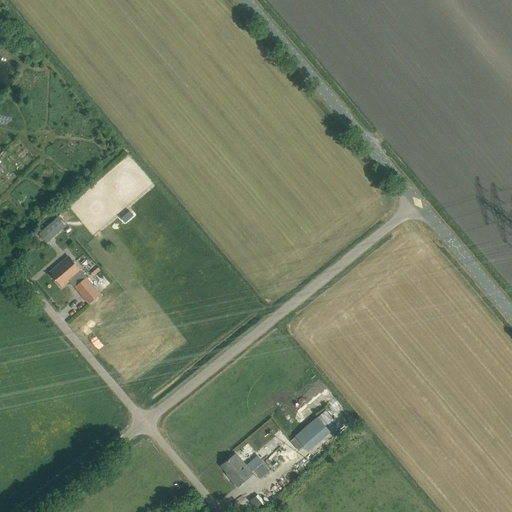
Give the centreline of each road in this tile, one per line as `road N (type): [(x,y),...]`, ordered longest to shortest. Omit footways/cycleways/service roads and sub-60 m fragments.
road 1 (unclassified): [(144,422),(419,205)]
road 2 (tertiary): [(419,205),(243,0)]
road 3 (unclassified): [(144,422),(0,251)]
road 4 (unclassified): [(31,511),(144,422)]
road 5 (tertiary): [(511,315),(419,205)]
